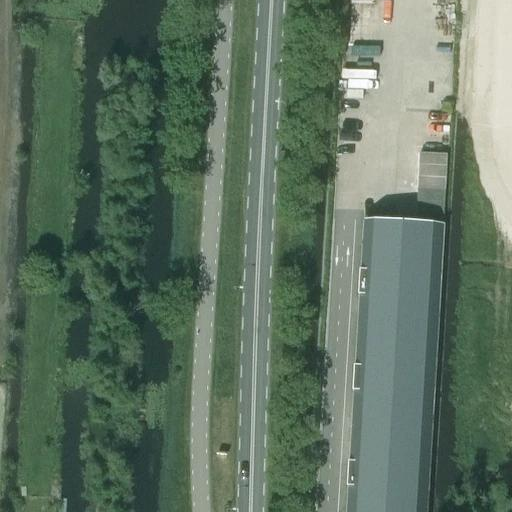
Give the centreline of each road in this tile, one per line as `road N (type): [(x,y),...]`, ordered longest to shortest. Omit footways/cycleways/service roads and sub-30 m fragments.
road 1 (primary): [(250,511),(273,0)]
road 2 (unclassified): [(224,0),(202,511)]
